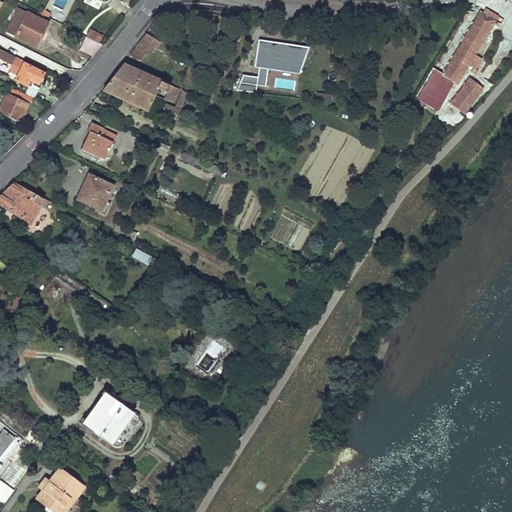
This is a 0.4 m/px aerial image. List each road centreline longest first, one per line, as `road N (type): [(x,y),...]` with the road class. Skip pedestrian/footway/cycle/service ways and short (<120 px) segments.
road 1 (residential): [(0,177),(155,0)]
road 2 (residential): [(234,0),(356,10),(438,0)]
